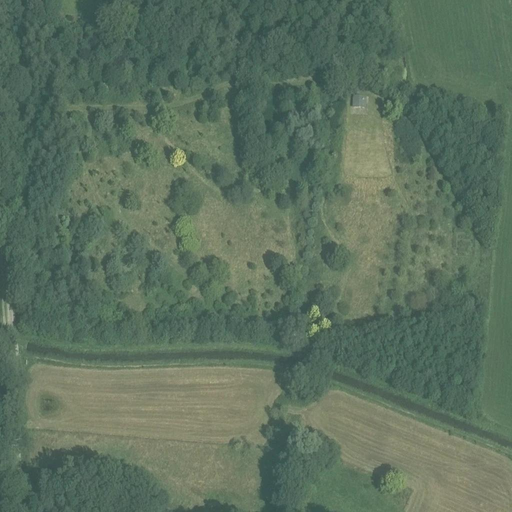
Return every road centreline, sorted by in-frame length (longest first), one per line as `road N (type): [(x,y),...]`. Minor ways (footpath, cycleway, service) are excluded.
road 1 (unknown): [(511,435),(306,353),(264,344),(86,347),(0,331)]
road 2 (track): [(26,511),(13,455),(0,4)]
road 3 (track): [(5,109),(155,108),(217,86),(331,80)]
